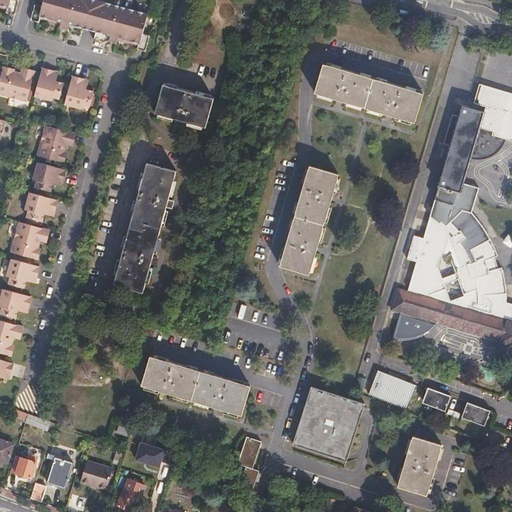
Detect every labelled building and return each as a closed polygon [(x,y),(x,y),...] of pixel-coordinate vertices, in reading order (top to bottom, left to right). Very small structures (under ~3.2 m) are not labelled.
[(14,19),(18,3),(12,1),(11,0),(0,0),(0,7),(11,11),(9,18),(14,19)] [(147,53),(151,40),(139,37),(144,19),(82,0),(44,0),(42,9),(35,7),(30,24),(39,26),(40,20),(61,26),(59,32),(66,34),(68,38),(79,41),(81,33),(97,37),(95,46),(105,49),(110,47),(117,49),(118,42),(140,49),(139,51),(147,53)] [(423,94),(325,65),(317,94),(415,123),(423,94)] [(12,70),(3,68),(0,78),(0,95),(26,102),(34,72),(26,70),(25,76),(11,73),(12,70)] [(56,72),(42,69),(35,96),(53,102),(54,98),(61,100),(65,84),(58,82),(58,80),(54,79),(56,72)] [(85,80),(72,76),(64,104),(83,110),(84,106),(90,108),(95,92),(87,90),(87,88),(83,87),(85,80)] [(213,96),(163,81),(154,109),(205,124),(213,96)] [(481,133),(508,141),(511,142),(511,94),(483,85),(477,104),(489,107),(487,114),(465,107),(462,118),(454,116),(445,145),(453,148),(427,239),(414,235),(407,259),(416,262),(408,291),(398,288),(391,310),(401,313),(392,343),(403,345),(410,345),(415,345),(419,344),(425,340),(430,336),(435,330),(438,324),(511,346),(511,304),(506,303),(507,291),(507,280),(506,268),(504,257),(499,258),(495,247),(500,245),(488,227),(471,210),(478,202),(482,190),(466,185),(473,161),(481,133)] [(74,144),(76,135),(57,130),(47,127),(38,157),(65,164),(67,155),(65,155),(68,143),(74,144)] [(507,144),(508,141),(481,133),(473,161),(479,162),(485,162),(490,161),(494,159),(499,154),(504,149),(507,144)] [(175,168),(147,159),(109,279),(138,288),(147,259),(152,261),(154,254),(149,252),(164,202),(169,204),(171,197),(166,195),(175,168)] [(63,184),(66,172),(39,164),(34,183),(36,183),(34,190),(50,194),(52,186),(55,187),(56,183),(63,184)] [(339,174),(311,166),(282,266),(309,274),(339,174)] [(54,215),(58,202),(31,194),(26,212),(28,213),(27,219),(42,224),(44,217),(46,217),(47,213),(54,215)] [(47,241),(50,231),(19,223),(11,254),(39,261),(41,251),(38,251),(41,239),(47,241)] [(36,280),(40,267),(12,260),(7,279),(10,279),(8,286),(23,290),(26,281),(28,282),(29,277),(36,280)] [(28,310),(31,298),(3,290),(0,302),(0,307),(2,308),(0,314),(0,315),(15,320),(17,311),(20,312),(21,307),(28,310)] [(235,317),(241,319),(245,306),(239,304),(235,317)] [(21,336),(23,328),(0,321),(0,354),(11,357),(14,347),(12,347),(16,335),(21,336)] [(251,385),(151,357),(143,385),(243,413),(251,385)] [(9,376),(13,363),(0,359),(0,377),(1,378),(2,374),(9,376)] [(408,411),(416,387),(378,373),(370,396),(408,411)] [(367,406),(315,386),(294,443),(346,462),(367,406)] [(449,399),(426,391),(423,399),(426,400),(424,408),(443,415),(444,411),(449,399)] [(449,399),(444,411),(447,412),(458,416),(462,418),(466,406),(449,399)] [(0,423),(11,427),(17,409),(0,402),(0,423)] [(485,423),(488,414),(466,406),(462,418),(460,422),(479,429),(481,422),(485,423)] [(456,421),(458,416),(447,412),(445,417),(456,421)] [(47,431),(50,421),(42,418),(28,413),(25,423),(47,431)] [(442,442),(414,434),(399,486),(427,494),(442,442)] [(246,466),(253,468),(263,443),(248,437),(239,463),(246,466)] [(14,445),(0,440),(0,460),(8,463),(14,445)] [(137,459),(165,468),(171,449),(143,440),(137,459)] [(173,452),(182,455),(185,444),(176,441),(173,452)] [(15,456),(10,471),(32,478),(37,463),(15,456)] [(73,463),(55,457),(47,483),(64,488),(73,463)] [(113,470),(87,462),(80,483),(106,492),(113,470)] [(251,494),(260,471),(253,468),(246,466),(237,489),(251,494)] [(145,484),(129,478),(118,505),(129,509),(133,498),(138,500),(145,484)] [(31,498),(41,502),(46,486),(36,483),(31,498)] [(335,499),(327,496),(323,507),(332,511),(335,499)]
